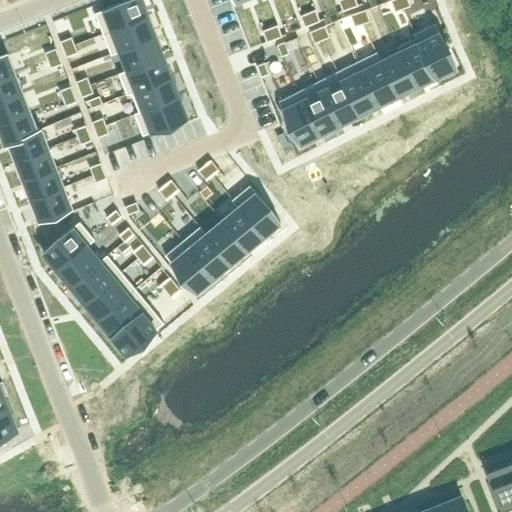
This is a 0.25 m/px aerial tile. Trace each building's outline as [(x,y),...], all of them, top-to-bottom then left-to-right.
[(141,0),(123,0),(94,11),(102,32),(147,15),(141,0)] [(346,0),(337,0),(342,11),(350,8),(346,0)] [(355,0),(346,0),(350,8),(357,5),(355,0)] [(390,0),(394,11),(402,8),(399,0),(390,0)] [(315,9),(307,12),(312,23),(319,20),(315,9)] [(365,9),(357,12),(362,23),(369,20),(365,9)] [(307,12),(300,15),(304,26),(312,23),(307,12)] [(357,12),(350,15),(354,26),(362,23),(357,12)] [(147,15),(102,32),(111,54),(120,50),(119,49),(155,35),(147,15)] [(434,22),(413,32),(415,36),(416,36),(436,74),(438,73),(439,76),(454,69),(453,66),(456,65),(434,22)] [(277,24),(269,27),(274,38),(281,35),(277,24)] [(324,25),(317,28),(321,39),(329,36),(324,25)] [(269,27),(262,30),(266,41),(274,38),(269,27)] [(317,28),(309,31),(314,42),(321,39),(317,28)] [(155,35),(119,49),(120,50),(127,68),(127,69),(163,55),(155,35)] [(60,40),(63,48),(74,43),(71,36),(60,40)] [(415,36),(396,46),(398,50),(399,50),(416,84),(436,74),(416,36),(415,36)] [(284,41),(276,44),(281,55),(288,52),(284,41)] [(74,43),(63,48),(65,56),(66,56),(77,51),(74,43)] [(55,47),(44,52),(47,59),(58,55),(55,47)] [(376,50),(356,61),(377,103),(397,94),(380,60),(381,59),(376,50)] [(381,59),(380,60),(397,94),(416,84),(399,50),(398,50),(381,59)] [(6,53),(0,54),(0,77),(13,72),(6,53)] [(58,55),(47,59),(50,67),(61,62),(58,55)] [(127,68),(118,72),(126,94),(131,92),(131,91),(171,75),(163,55),(127,69),(127,68)] [(264,61),(256,64),(261,75),(268,72),(264,61)] [(356,61),(337,70),(358,113),(377,103),(356,61)] [(337,70),(317,80),(338,123),(358,113),(337,70)] [(13,72),(0,77),(0,99),(21,91),(13,72)] [(171,75),(131,91),(131,92),(138,110),(139,111),(179,96),(171,75)] [(75,81),(78,88),(90,84),(87,76),(75,81)] [(317,80),(298,90),(319,132),(338,123),(317,80)] [(90,84),(78,88),(81,96),(93,91),(90,84)] [(70,85),(59,90),(62,97),(73,93),(70,85)] [(298,90),(278,100),(299,142),(319,132),(298,90)] [(21,91),(0,99),(0,121),(28,111),(21,91)] [(73,93),(62,97),(65,105),(76,100),(73,93)] [(138,110),(134,112),(142,134),(187,116),(179,96),(139,111),(138,110)] [(28,111),(0,121),(0,129),(5,143),(9,141),(9,140),(36,129),(35,128),(28,111)] [(91,121),(94,128),(105,124),(102,116),(91,121)] [(85,124),(74,128),(77,136),(88,131),(85,124)] [(105,124),(94,128),(97,136),(108,132),(105,124)] [(36,129),(9,140),(9,141),(16,159),(47,147),(39,127),(35,128),(36,129)] [(88,131),(77,136),(80,143),(91,139),(88,131)] [(47,147),(16,159),(24,179),(55,166),(47,147)] [(210,159),(204,164),(212,173),(218,168),(210,159)] [(100,162),(89,166),(92,174),(103,169),(100,162)] [(204,164),(198,169),(205,179),(212,173),(204,164)] [(55,166),(24,179),(31,198),(62,186),(55,166)] [(103,169),(92,174),(95,181),(106,177),(106,176),(103,169)] [(170,179),(164,184),(172,193),(178,188),(170,179)] [(249,183),(231,198),(237,206),(238,205),(262,235),(280,220),(249,183)] [(164,184),(158,189),(166,198),(172,193),(164,184)] [(62,186),(31,198),(39,217),(70,205),(62,186)] [(136,201),(124,206),(127,213),(138,209),(136,201)] [(237,206),(221,219),(246,248),(262,235),(238,205),(237,206)] [(116,209),(106,216),(111,223),(121,215),(116,209)] [(205,232),(205,233),(229,262),(246,248),(221,219),(205,232)] [(79,220),(42,250),(56,268),(86,243),(87,244),(94,238),(79,220)] [(199,225),(182,239),(212,276),(229,262),(205,233),(205,232),(199,225)] [(128,226),(119,234),(124,240),(133,233),(128,226)] [(182,239),(165,254),(195,290),(212,276),(182,239)] [(86,243),(56,268),(70,284),(100,260),(99,259),(87,244),(86,243)] [(142,243),(132,251),(138,257),(147,249),(142,243)] [(147,249),(138,257),(143,263),(152,255),(147,249)] [(100,260),(70,284),(84,301),(121,271),(107,253),(99,259),(100,260)] [(121,271),(84,301),(98,318),(135,287),(121,271)] [(169,276),(160,284),(165,290),(175,282),(169,276)] [(175,282),(165,290),(170,296),(180,289),(175,282)] [(135,287),(98,318),(112,335),(149,304),(135,287)] [(114,337),(111,339),(121,351),(124,349),(126,352),(163,321),(149,304),(112,335),(114,337)] [(7,404),(0,406),(0,443),(5,442),(2,434),(16,428),(7,404)] [(487,469),(485,469),(502,511),(511,507),(511,471),(509,464),(488,472),(487,469)] [(461,498),(440,506),(442,511),(467,511),(460,492),(459,493),(461,498)]
